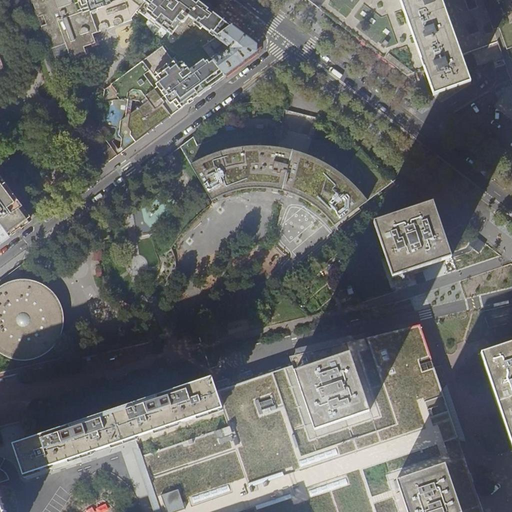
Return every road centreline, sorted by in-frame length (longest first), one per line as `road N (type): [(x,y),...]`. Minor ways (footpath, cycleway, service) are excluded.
road 1 (residential): [(303,42),(0,262)]
road 2 (residential): [(416,128),(489,80),(460,0)]
road 3 (secondary): [(416,128),(303,42)]
road 4 (secondary): [(511,202),(416,128)]
